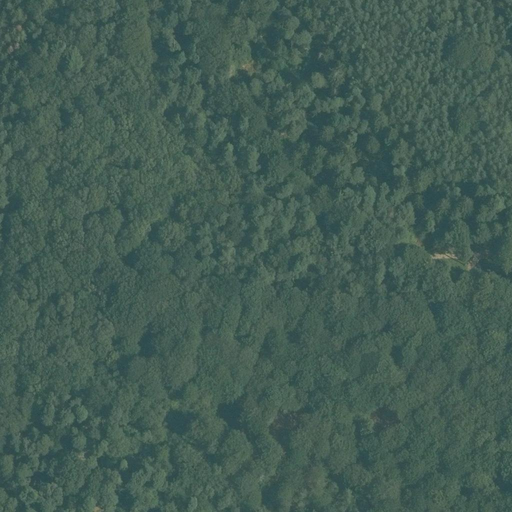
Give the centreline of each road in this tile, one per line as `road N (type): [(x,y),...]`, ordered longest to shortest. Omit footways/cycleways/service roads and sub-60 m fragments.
road 1 (unclassified): [(77,511),(124,0)]
road 2 (track): [(506,317),(492,511)]
